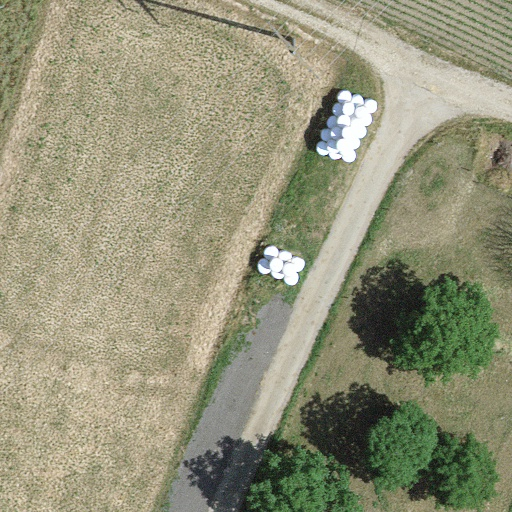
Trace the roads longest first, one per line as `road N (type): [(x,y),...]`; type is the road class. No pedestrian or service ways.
road 1 (track): [(420,87),(228,511)]
road 2 (track): [(511,131),(237,0)]
